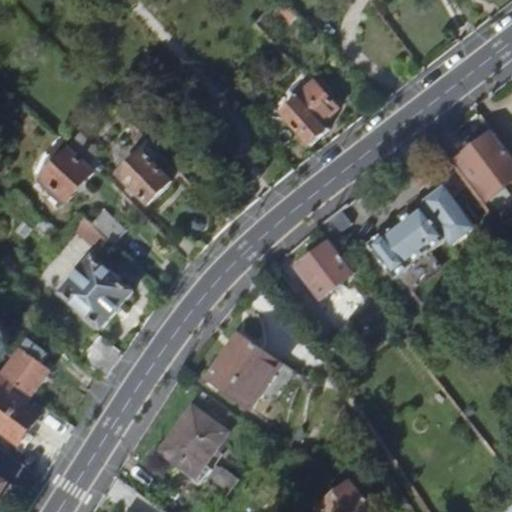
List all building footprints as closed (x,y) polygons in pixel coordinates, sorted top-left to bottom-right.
[(279,8),(294,24),(301,18),(286,2),(279,8)] [(283,115),(313,149),(332,132),(325,126),(342,111),(318,84),(283,115)] [(30,134),(60,162),(71,151),(72,149),(62,140),(43,121),(30,134)] [(72,149),(95,171),(103,163),(98,159),(102,155),(73,127),(62,140),(72,149)] [(464,162),(510,221),(511,219),(511,154),(498,137),(464,162)] [(60,162),(36,186),(60,209),(66,203),(68,205),(97,174),(71,151),(60,162)] [(121,177),(151,208),(176,182),(146,152),(121,177)] [(228,194),(215,206),(233,224),(247,212),(228,194)] [(18,209),(58,243),(64,234),(32,208),(35,205),(27,198),(18,209)] [(373,250),(401,285),(454,243),(427,208),(373,250)] [(346,210),(324,227),(335,242),(356,225),(346,210)] [(128,232),(107,211),(94,224),(105,235),(116,245),(128,232)] [(72,228),(93,249),(105,235),(94,224),(83,213),(72,228)] [(174,245),(192,263),(203,253),(184,234),(174,245)] [(302,268),(326,300),(359,274),(335,242),(302,268)] [(64,296),(105,332),(135,296),(95,261),(64,296)] [(16,311),(13,309),(0,299),(0,318),(7,323),(16,311)] [(223,366),(212,383),(255,412),(289,365),(249,337),(228,370),(223,366)] [(100,338),(83,360),(110,380),(125,356),(100,338)] [(34,341),(6,377),(21,388),(36,399),(56,374),(43,366),(52,354),(34,341)] [(0,372),(0,429),(24,448),(44,422),(14,397),(21,388),(6,377),(0,372)] [(167,455),(203,481),(211,468),(233,437),(199,411),(167,455)] [(343,429),(357,445),(366,435),(352,415),(343,429)] [(338,437),(324,461),(334,475),(354,460),(338,437)] [(211,468),(203,481),(200,485),(207,490),(218,473),(211,468)] [(0,509),(15,486),(0,476),(0,509)] [(309,511),(369,511),(374,508),(354,484),(338,498),(333,492),(309,511)] [(167,511),(142,496),(132,511),(167,511)]
